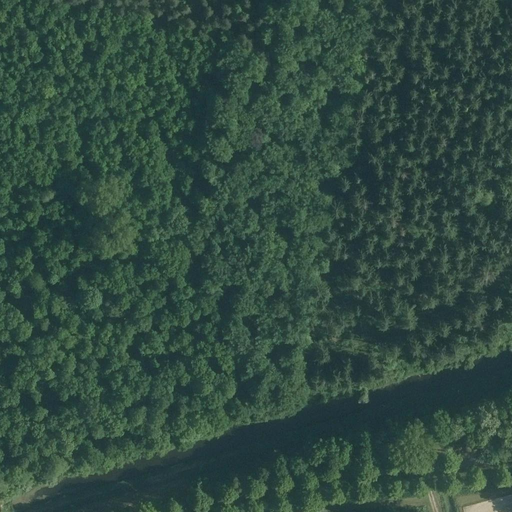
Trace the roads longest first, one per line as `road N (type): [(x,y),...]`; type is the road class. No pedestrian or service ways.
road 1 (unknown): [(511,252),(417,317),(351,341),(295,333),(208,276),(136,242),(0,291)]
road 2 (unclassified): [(169,511),(311,479),(511,453)]
